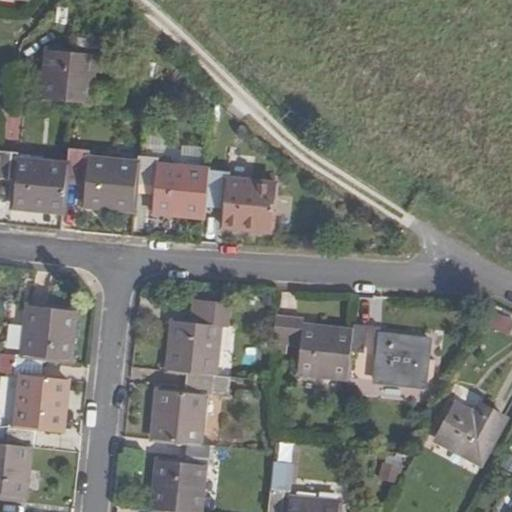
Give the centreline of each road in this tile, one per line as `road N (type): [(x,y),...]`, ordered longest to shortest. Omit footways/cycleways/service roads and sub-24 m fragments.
road 1 (residential): [(497,287),(315,165),(129,0)]
road 2 (residential): [(497,287),(118,255)]
road 3 (residential): [(93,511),(118,255)]
